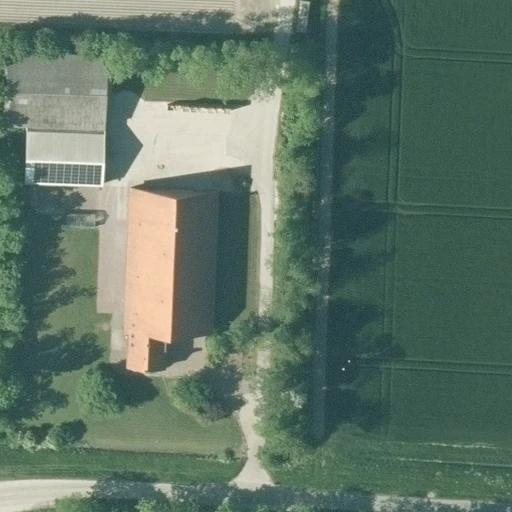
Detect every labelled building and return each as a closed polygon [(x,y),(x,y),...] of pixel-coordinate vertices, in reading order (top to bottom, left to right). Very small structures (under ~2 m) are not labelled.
[(3,124),(104,128),(108,53),(5,49),(3,124)] [(201,117),(162,118),(162,135),(202,134),(201,117)] [(102,183),(104,130),(26,129),(23,180),(102,183)] [(211,334),(216,189),(130,185),(123,333),(127,334),(127,368),(164,369),(165,333),(211,334)] [(218,392),(219,412),(233,411),(232,392),(218,392)]
